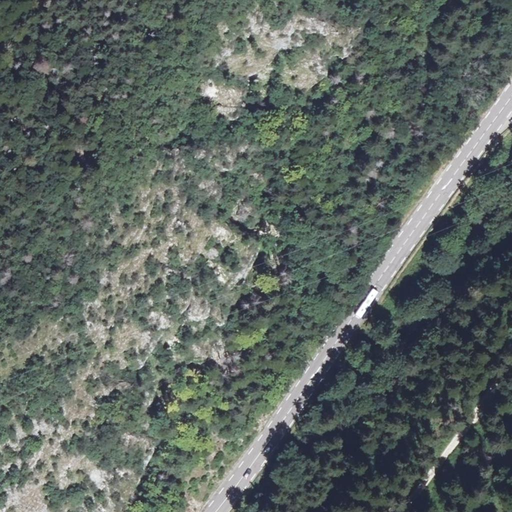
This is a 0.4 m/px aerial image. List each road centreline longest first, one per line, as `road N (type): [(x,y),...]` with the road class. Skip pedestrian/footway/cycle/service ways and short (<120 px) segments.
road 1 (secondary): [(511,95),(216,511)]
road 2 (track): [(511,366),(402,511)]
